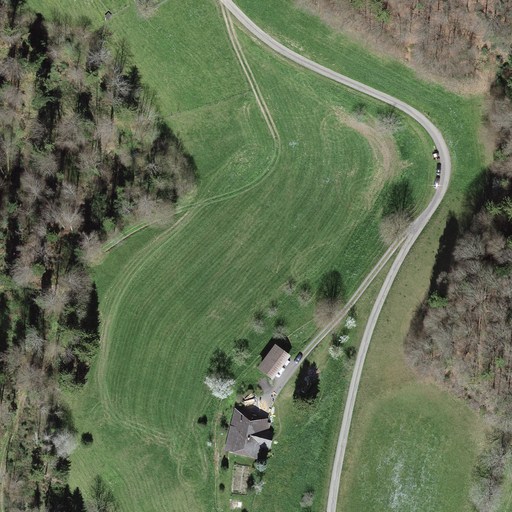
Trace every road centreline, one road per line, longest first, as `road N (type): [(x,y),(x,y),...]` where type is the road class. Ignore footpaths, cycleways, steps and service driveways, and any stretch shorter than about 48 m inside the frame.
road 1 (unclassified): [(225,0),(291,55),(411,111),(443,150),(442,187),(395,266),(364,343),(331,511)]
road 2 (track): [(421,222),(280,380),(262,412)]
